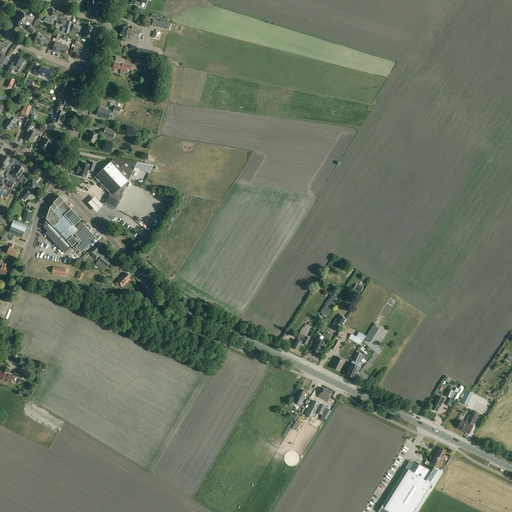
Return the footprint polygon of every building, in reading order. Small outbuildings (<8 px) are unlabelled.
[(97,1),(88,1),(88,7),(95,8),(94,11),(103,11),(103,5),(97,5),(97,1)] [(46,13),(44,20),(51,22),(52,19),(57,21),(59,11),(53,10),(52,14),(46,13)] [(59,11),(57,21),(61,22),(61,24),(65,26),(67,19),(64,18),(66,13),(59,11)] [(22,12),(17,17),(26,24),(27,26),(32,21),(22,12)] [(26,24),(17,17),(13,22),(20,28),(22,25),(26,28),(27,26),(26,24)] [(84,31),(95,34),(97,28),(88,25),(87,29),(81,27),(80,30),(84,31)] [(123,26),(120,35),(125,36),(124,38),(139,42),(142,30),(131,27),(131,29),(123,26)] [(84,31),(82,37),(93,40),(95,34),(84,31)] [(38,35),(34,41),(40,44),(46,48),(49,42),(51,39),(47,37),(46,39),(38,35)] [(59,52),(65,55),(68,47),(55,42),(52,50),(59,53),(59,52)] [(75,59),(87,62),(89,54),(83,52),(84,50),(74,48),(72,54),(76,55),(75,59)] [(136,57),(155,62),(157,53),(137,49),(136,57)] [(7,66),(5,71),(10,74),(12,70),(14,65),(20,68),(24,60),(17,56),(14,63),(10,61),(7,66)] [(131,70),(132,67),(122,64),(122,63),(123,59),(116,57),(113,68),(121,70),(120,71),(126,73),(127,69),(131,70)] [(136,59),(135,64),(147,67),(148,61),(136,59)] [(52,71),(40,67),(39,70),(34,69),(32,74),(37,76),(38,74),(49,79),(52,71)] [(9,78),(6,86),(11,89),(15,80),(9,78)] [(61,92),(63,93),(61,97),(71,101),(73,95),(68,94),(70,91),(62,88),(61,92)] [(56,106),(63,108),(64,106),(69,107),(71,101),(61,97),(59,97),(56,106)] [(25,104),(21,114),(25,117),(27,113),(29,113),(32,107),(25,104)] [(55,116),(64,119),(67,113),(62,111),(63,108),(56,106),(53,115),(55,116)] [(115,106),(112,113),(118,115),(118,114),(121,116),(123,111),(120,110),(121,109),(115,106)] [(103,119),(108,120),(111,112),(99,108),(97,115),(104,118),(103,119)] [(64,119),(55,116),(54,120),(51,119),(49,124),(56,126),(58,123),(62,125),(64,119)] [(15,123),(18,120),(14,118),(12,121),(9,119),(4,126),(10,129),(12,127),(14,128),(17,124),(15,123)] [(25,130),(29,132),(26,139),(31,142),(36,133),(39,135),(41,136),(44,130),(39,128),(29,122),(27,126),(25,130)] [(103,136),(113,140),(116,132),(106,128),(103,136)] [(94,144),(97,136),(99,136),(99,135),(98,134),(92,132),(88,141),(94,144)] [(40,147),(46,150),(51,142),(48,140),(50,136),(45,133),(42,137),(45,138),(40,147)] [(0,168),(3,171),(5,169),(6,170),(8,167),(11,164),(8,162),(10,159),(5,156),(1,162),(2,163),(0,164),(0,168)] [(122,195),(128,182),(137,162),(113,158),(112,160),(110,163),(108,164),(94,177),(109,193),(105,202),(106,204),(116,209),(121,200),(120,200),(123,196),(122,195)] [(93,172),(96,164),(91,162),(90,165),(83,163),(81,168),(79,167),(77,173),(79,174),(78,176),(86,179),(89,170),(93,172)] [(18,180),(24,170),(22,169),(23,168),(19,166),(14,172),(13,172),(11,175),(18,180)] [(25,187),(26,187),(29,190),(27,191),(28,192),(29,192),(29,193),(30,192),(30,191),(33,194),(40,187),(39,186),(38,184),(37,185),(35,183),(35,182),(33,179),(25,187)] [(8,180),(5,185),(11,189),(14,184),(8,180)] [(21,194),(19,196),(19,197),(23,201),(24,201),(30,194),(29,193),(29,192),(28,192),(27,191),(26,190),(22,195),(22,194),(21,194)] [(46,233),(49,237),(64,253),(77,242),(72,236),(74,234),(78,230),(75,228),(73,226),(80,220),(79,219),(75,215),(74,214),(71,210),(71,209),(67,205),(65,203),(60,198),(54,204),(54,205),(50,208),(48,215),(47,217),(45,222),(44,227),(48,232),(46,233)] [(103,206),(95,198),(89,203),(97,212),(103,206)] [(23,221),(24,222),(29,223),(31,212),(25,210),(23,221)] [(11,227),(24,232),(27,226),(27,225),(14,220),(11,227)] [(81,252),(95,239),(83,225),(78,230),(74,234),(81,241),(78,243),(79,244),(76,247),(81,252)] [(11,227),(9,232),(22,238),(24,232),(11,227)] [(89,251),(93,255),(92,256),(95,260),(100,256),(97,253),(102,248),(101,247),(102,246),(99,244),(98,243),(89,251)] [(13,249),(14,246),(11,245),(9,248),(9,247),(6,254),(13,257),(16,250),(13,249)] [(93,259),(87,265),(94,273),(100,267),(93,259)] [(103,260),(99,265),(105,270),(109,265),(103,260)] [(0,267),(0,273),(6,275),(7,275),(9,272),(7,271),(8,269),(6,268),(7,265),(3,263),(2,266),(1,268),(0,267)] [(74,283),(80,285),(84,274),(78,271),(74,283)] [(127,282),(130,279),(128,277),(129,277),(126,273),(121,277),(116,281),(122,287),(127,282)] [(329,301),(321,313),(323,314),(327,317),(334,304),(329,301)] [(340,316),(336,323),(341,326),(345,319),(340,316)] [(370,329),(365,339),(368,341),(371,343),(372,343),(380,330),(379,329),(377,327),(378,326),(374,323),(370,329)] [(338,337),(341,339),(344,333),(340,331),(336,337),(338,337)] [(356,337),(363,341),(365,337),(366,336),(359,332),(358,333),(356,337)] [(293,347),(292,347),(292,348),(294,348),(295,349),(295,350),(296,350),(297,350),(298,350),(302,343),(306,345),(310,338),(306,337),(306,336),(305,336),(305,335),(300,333),(297,338),(299,339),(298,341),(296,340),(293,347)] [(324,348),(327,342),(321,339),(323,336),(318,334),(317,337),(314,343),(315,343),(312,350),(319,354),(323,347),(324,348)] [(340,342),(336,340),(335,339),(330,347),(335,350),(340,342)] [(358,363),(362,354),(356,352),(353,361),(358,363)] [(500,366),(502,362),(503,363),(506,358),(499,355),(495,364),(500,366)] [(344,364),(345,361),(336,356),(334,362),(332,367),(339,371),(342,365),(343,365),(344,363),(344,364)] [(358,370),(359,368),(351,363),(348,369),(349,370),(347,374),(353,378),(357,370),(358,370)] [(0,379),(7,381),(11,383),(12,380),(15,381),(17,378),(18,377),(24,379),(27,371),(25,370),(19,368),(18,373),(15,372),(14,375),(6,373),(7,371),(4,370),(3,373),(0,371),(0,379)] [(458,397),(460,394),(462,392),(462,391),(465,387),(455,381),(454,383),(460,387),(458,389),(452,385),(452,386),(451,386),(450,386),(449,386),(449,387),(448,388),(449,389),(446,396),(451,398),(456,401),(457,400),(458,397)] [(327,402),(332,393),(322,388),(318,397),(327,402)] [(465,389),(459,401),(467,405),(473,393),(465,389)] [(304,396),(306,392),(301,390),(299,394),(298,393),(293,402),(301,406),(305,396),(304,396)] [(442,405),(444,399),(437,395),(434,401),(435,401),(433,405),(432,409),(437,411),(439,407),(439,408),(441,404),(442,405)] [(313,400),(306,415),(312,418),(315,412),(318,414),(321,415),(322,415),(326,407),(313,400)] [(475,422),(479,413),(473,411),(469,419),(469,420),(468,423),(466,422),(465,423),(461,421),(457,428),(469,434),(473,425),(472,425),(474,421),(475,422)] [(430,463),(429,465),(439,470),(445,457),(443,456),(444,455),(444,454),(446,450),(439,447),(438,450),(436,454),(435,455),(434,454),(430,463)] [(379,511),(378,511),(417,511),(434,485),(442,472),(439,470),(429,465),(428,465),(427,466),(425,468),(426,469),(421,477),(406,467),(379,511)]
